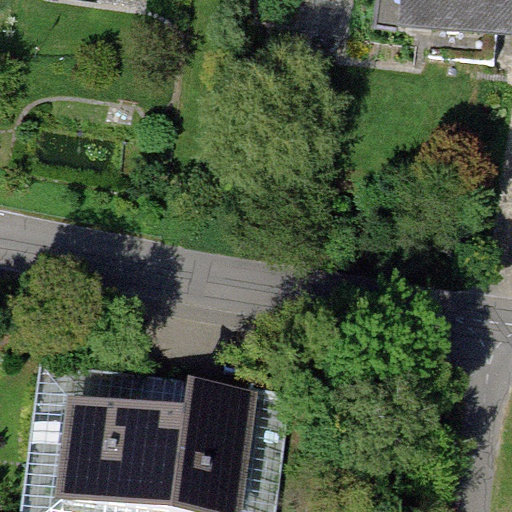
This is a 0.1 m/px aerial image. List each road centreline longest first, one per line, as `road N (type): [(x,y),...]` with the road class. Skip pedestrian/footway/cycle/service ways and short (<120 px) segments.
road 1 (residential): [(0,235),(511,315)]
road 2 (residential): [(511,368),(494,511)]
